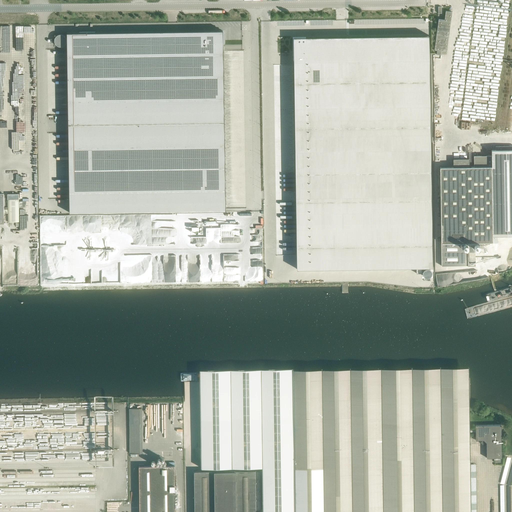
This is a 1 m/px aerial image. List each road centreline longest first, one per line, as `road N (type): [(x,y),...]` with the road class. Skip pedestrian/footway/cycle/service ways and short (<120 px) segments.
road 1 (unclassified): [(0,7),(418,0)]
road 2 (unknown): [(456,0),(445,127),(463,139),(511,141)]
road 3 (unknown): [(40,7),(44,180)]
road 4 (unknown): [(183,511),(181,471),(166,453),(140,463),(135,511)]
